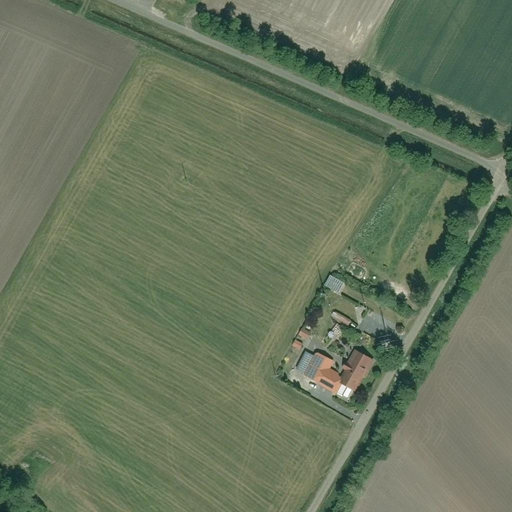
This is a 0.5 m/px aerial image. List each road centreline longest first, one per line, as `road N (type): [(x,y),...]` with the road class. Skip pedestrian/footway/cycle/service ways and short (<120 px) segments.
road 1 (unclassified): [(105,0),(502,178)]
road 2 (unclassified): [(312,511),(502,178)]
